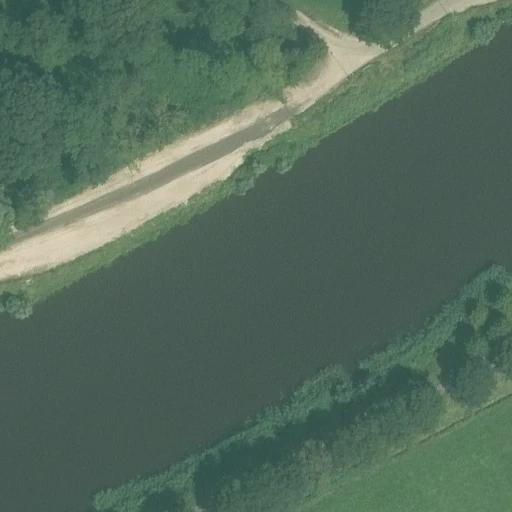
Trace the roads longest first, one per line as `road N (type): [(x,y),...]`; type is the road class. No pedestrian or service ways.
road 1 (unclassified): [(511,350),(201,511)]
road 2 (track): [(300,110),(187,179),(0,252)]
road 3 (unclassified): [(358,51),(418,33),(467,0)]
